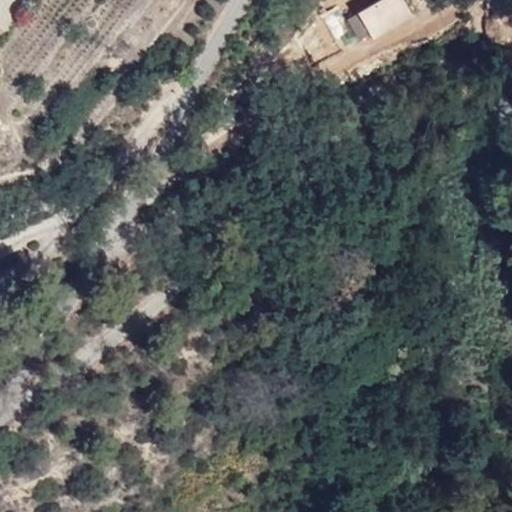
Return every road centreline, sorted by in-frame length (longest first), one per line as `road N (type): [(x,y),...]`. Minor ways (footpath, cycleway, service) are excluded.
road 1 (tertiary): [(12,403),(180,287),(311,134)]
road 2 (tertiary): [(12,403),(102,212),(136,179)]
road 3 (tertiary): [(311,134),(337,106),(429,78),(511,121)]
road 4 (tertiary): [(136,179),(240,0)]
road 5 (unclassified): [(136,179),(311,134)]
